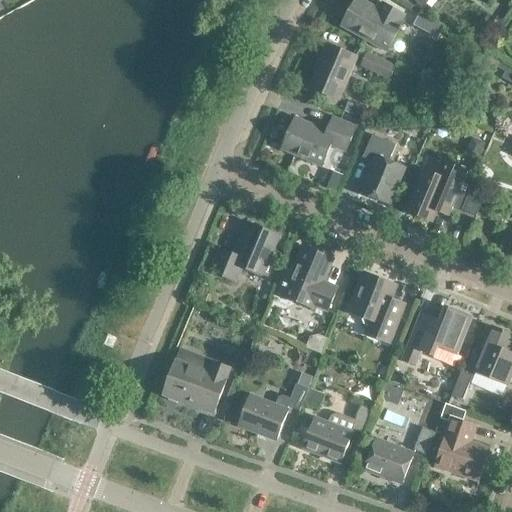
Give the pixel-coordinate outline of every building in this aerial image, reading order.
[(0,0),(0,18),(29,3),(26,0),(0,0)] [(361,0),(360,0),(345,28),(388,52),(404,24),(401,22),(405,15),(383,3),(379,10),(361,0)] [(444,27),(420,13),(414,23),(439,37),(444,27)] [(356,57),(328,45),(310,88),(338,99),(356,57)] [(487,54),(480,67),(492,74),(500,61),(487,54)] [(394,69),(366,55),(360,68),(387,81),(394,69)] [(511,67),(510,66),(503,80),(511,84),(511,67)] [(372,112),(347,102),(344,111),(368,122),(372,112)] [(283,150),(306,160),(322,167),(331,145),(346,151),(356,128),(333,118),(328,131),(296,118),(283,150)] [(404,168),(389,161),(396,145),(373,135),(363,158),(374,163),(361,193),(389,204),(404,168)] [(467,173),(453,167),(448,180),(424,170),(408,208),(432,218),(436,210),(449,216),(467,173)] [(461,210),(471,187),(463,183),(453,207),(461,210)] [(476,216),(486,193),(471,187),(461,210),(476,216)] [(280,237),(248,223),(235,255),(221,249),(212,272),(235,282),(242,266),(264,276),(280,237)] [(511,240),(504,237),(500,248),(511,251),(511,240)] [(314,305),(325,310),(328,311),(338,288),(324,282),(332,263),(302,250),(288,285),(284,284),(283,287),(286,288),(283,296),(313,308),(314,305)] [(396,285),(365,273),(350,312),(363,317),(362,321),(363,324),(372,327),(369,335),(389,343),(402,310),(388,305),(396,285)] [(422,313),(403,361),(416,366),(421,351),(434,356),(438,347),(457,355),(472,318),(446,308),(441,321),(422,313)] [(487,344),(475,372),(507,385),(511,372),(511,352),(507,351),(511,339),(511,334),(492,326),(485,343),(487,344)] [(327,336),(318,332),(310,335),(306,344),(321,351),(327,336)] [(209,373),(176,361),(173,369),(169,372),(165,382),(166,387),(164,395),(166,396),(169,401),(176,404),(182,401),(215,413),(227,380),(231,368),(214,362),(209,373)] [(473,375),(462,371),(452,395),(463,399),(473,375)] [(297,384),(308,389),(313,377),(302,373),(297,384)] [(296,384),(291,397),(282,394),(278,395),(276,402),(253,393),(240,426),(276,440),(287,411),(288,407),(300,411),(303,404),(308,389),(297,384),(296,384)] [(381,399),(399,406),(405,391),(387,384),(381,399)] [(323,394),(308,389),(303,404),(318,409),(323,394)] [(447,404),(442,419),(449,422),(451,417),(465,421),(468,412),(447,404)] [(361,406),(355,420),(341,414),(339,414),(338,413),(336,414),(334,414),(332,414),(331,415),(329,416),(328,418),(327,420),(326,421),(317,417),(305,448),(340,462),(353,429),(364,434),(373,411),(361,406)] [(465,421),(451,417),(449,422),(435,466),(480,481),(491,446),(490,446),(489,449),(470,443),(475,426),(479,427),(479,426),(465,421)] [(414,450),(426,455),(435,432),(423,428),(414,450)] [(376,440),(365,469),(402,483),(414,455),(376,440)]
